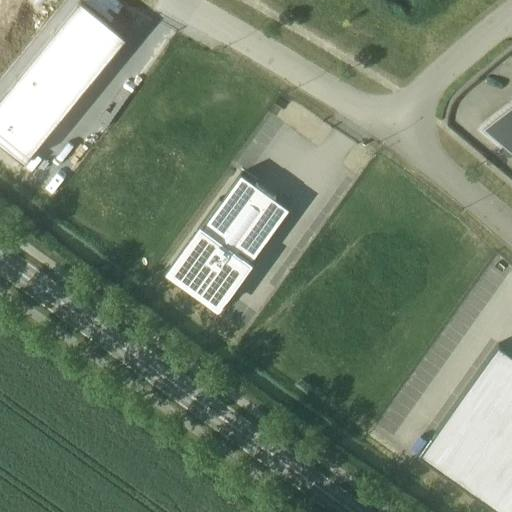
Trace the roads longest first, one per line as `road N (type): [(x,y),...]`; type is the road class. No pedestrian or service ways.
road 1 (tertiary): [(350,511),(0,259)]
road 2 (unclassified): [(175,0),(395,132)]
road 3 (unclassified): [(511,18),(436,79),(395,132)]
road 4 (unclassified): [(395,132),(511,232)]
